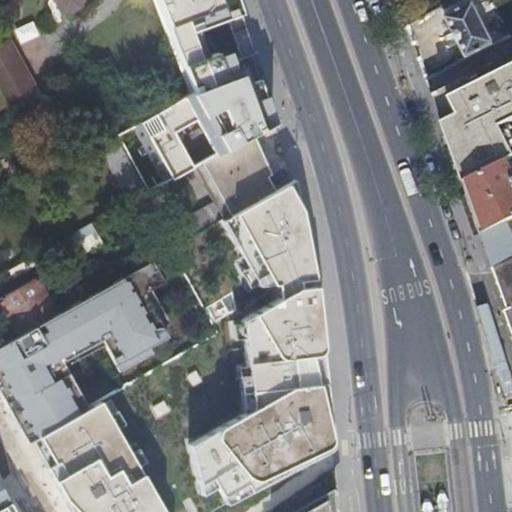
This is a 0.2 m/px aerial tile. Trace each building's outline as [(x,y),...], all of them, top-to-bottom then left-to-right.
[(164,99),(200,157),(267,124),(224,0),(141,0),(175,92),(164,99)] [(467,58),(494,44),(474,3),(447,18),(467,58)] [(30,21),(12,29),(17,43),(36,36),(30,21)] [(41,98),(9,40),(0,44),(0,88),(13,112),(41,98)] [(511,53),(467,76),(466,86),(467,87),(443,100),(471,180),(509,162),(511,160),(511,159),(501,129),(511,123),(511,53)] [(107,62),(81,76),(89,90),(115,77),(107,62)] [(466,86),(467,76),(433,93),(465,183),(471,180),(443,100),(467,87),(466,86)] [(471,180),(465,183),(483,236),(511,222),(511,168),(509,162),(471,180)] [(231,411),(170,447),(179,484),(187,495),(196,492),(210,507),(318,446),(312,287),(291,180),(205,222),(244,289),(258,286),(259,301),(224,323),(231,411)] [(511,222),(483,236),(495,270),(511,261),(511,222)] [(71,237),(47,250),(56,265),(79,252),(71,237)] [(163,282),(150,260),(59,311),(17,334),(0,343),(0,363),(5,372),(0,374),(0,394),(10,413),(19,408),(35,436),(87,408),(60,360),(100,338),(119,373),(153,354),(149,347),(167,337),(141,293),(163,282)] [(511,261),(495,270),(508,307),(511,304),(511,261)] [(0,296),(0,305),(17,334),(59,311),(38,275),(0,296)] [(143,511),(87,408),(35,436),(19,443),(54,511),(143,511)] [(340,511),(338,492),(302,511),(340,511)] [(12,511),(7,503),(0,506),(0,511),(12,511)]
